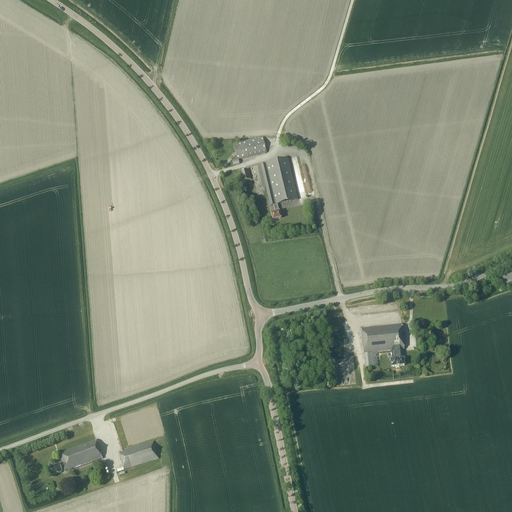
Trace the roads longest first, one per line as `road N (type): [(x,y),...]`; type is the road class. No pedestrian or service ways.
road 1 (tertiary): [(253,316),(230,226),(187,135),(133,66),(50,0)]
road 2 (unclassified): [(0,450),(262,363)]
road 3 (tertiary): [(253,316),(385,290),(459,285),(511,262)]
road 4 (tertiary): [(293,511),(262,363)]
